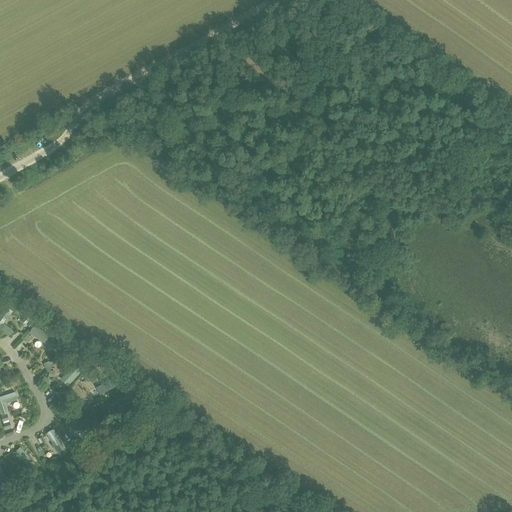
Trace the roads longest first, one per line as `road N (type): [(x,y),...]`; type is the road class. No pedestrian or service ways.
road 1 (track): [(275,0),(93,101)]
road 2 (unclassified): [(0,176),(66,137),(79,109),(93,101)]
